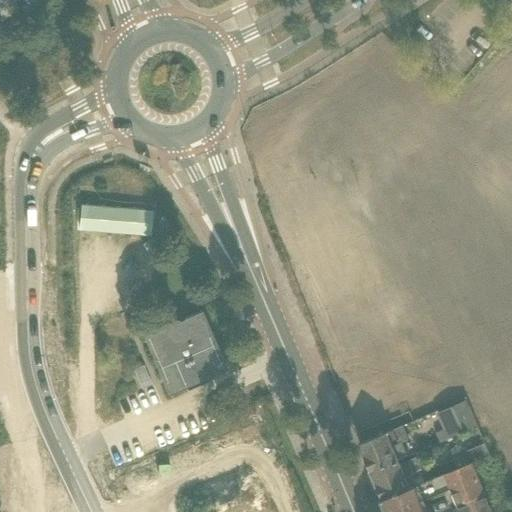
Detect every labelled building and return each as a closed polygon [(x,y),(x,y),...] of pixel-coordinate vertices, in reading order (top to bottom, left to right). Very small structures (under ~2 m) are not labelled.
[(394,107),(289,150),(275,156),(371,386),(346,396),(359,427),(503,368),(394,107)] [(165,326),(143,336),(168,395),(227,369),(202,311),(180,320),(178,324),(169,328),(165,326)] [(466,400),(439,412),(450,437),(478,426),(466,400)] [(403,425),(360,443),(371,471),(399,459),(400,461),(409,457),(403,442),(409,439),(403,425)] [(490,456),(485,444),(463,454),(468,465),(472,463),(490,456)] [(371,471),(383,500),(411,488),(406,476),(422,469),(417,458),(401,464),(400,461),(399,459),(371,471)] [(458,504),(485,493),(472,463),(468,465),(445,474),(451,488),(458,504)] [(445,474),(411,488),(383,500),(388,511),(415,511),(427,507),(423,499),(451,488),(445,474)] [(492,511),(485,493),(458,504),(460,511),(492,511)]
